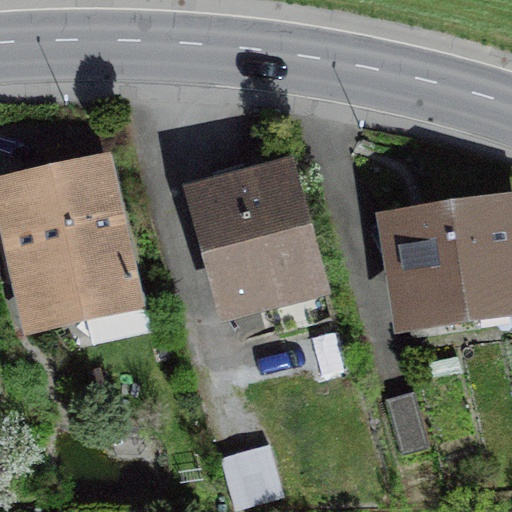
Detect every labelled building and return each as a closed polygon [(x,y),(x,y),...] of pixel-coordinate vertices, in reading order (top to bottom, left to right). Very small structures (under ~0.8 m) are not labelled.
[(112,162),(0,187),(0,205),(31,343),(147,317),(112,162)] [(302,168),(195,194),(227,327),(334,301),(302,168)] [(511,205),(384,225),(402,340),(511,323),(511,205)] [(413,406),(391,413),(405,462),(428,456),(413,406)] [(238,504),(284,493),(271,443),(225,455),(238,504)]
